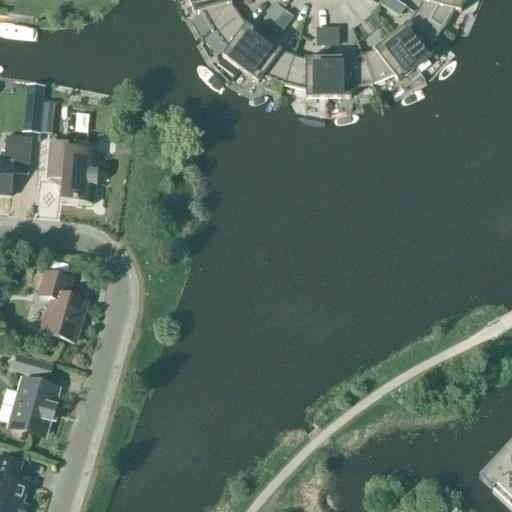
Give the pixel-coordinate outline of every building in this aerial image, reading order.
[(212,35),(238,17),(231,7),(229,0),(187,0),(190,9),(191,9),(193,17),(200,15),(212,35)] [(402,13),(406,3),(400,0),(387,0),(385,5),(402,13)] [(463,7),(464,0),(423,0),(422,5),(416,15),(442,33),(453,13),(460,15),(463,6),(463,7)] [(276,24),(284,12),(275,5),(260,25),(270,32),(276,24)] [(276,24),(285,31),(294,20),(284,12),(276,24)] [(429,50),(442,33),(416,15),(409,25),(391,39),(416,71),(427,62),(433,56),(429,50)] [(382,28),(373,16),(363,24),(371,36),(382,28)] [(239,72),(263,41),(245,27),(238,17),(212,35),(226,52),(221,58),(228,64),(239,72)] [(317,48),(327,48),(327,32),(317,32),(317,48)] [(327,32),(327,48),(337,48),(337,32),(327,32)] [(404,79),(416,71),(391,39),(373,53),(361,57),(372,87),(393,78),(398,84),(404,79)] [(283,88),(293,58),(281,54),(263,41),(239,72),(250,81),(251,81),(257,86),(262,80),(283,88)] [(350,93),(372,87),(361,57),(350,61),(327,62),(327,102),(342,101),(350,101),(350,93)] [(327,102),(327,62),(304,62),(293,58),(283,88),(305,94),(305,101),(313,101),(313,102),(327,102)] [(52,136),(54,106),(43,105),(41,135),(52,136)] [(42,121),(42,107),(25,107),(25,120),(42,121)] [(28,177),(31,141),(6,139),(3,167),(0,166),(0,198),(10,199),(12,176),(28,177)] [(96,188),(98,174),(96,174),(98,156),(66,153),(67,148),(50,146),(47,182),(63,183),(61,204),(78,205),(78,207),(91,208),(91,206),(94,206),(95,188),(96,188)] [(82,318),(82,317),(86,305),(70,300),(67,295),(71,282),(46,275),(39,299),(53,303),(49,316),(45,317),(42,327),(45,330),(43,337),(73,346),(79,329),(79,328),(82,318)] [(49,383),(53,367),(16,356),(12,373),(49,383)] [(51,409),(56,394),(23,385),(19,400),(17,400),(13,413),(15,414),(11,429),(43,438),(48,423),(51,424),(55,411),(51,409)] [(511,443),(479,480),(492,492),(496,489),(511,504),(511,443)] [(0,511),(20,511),(27,489),(15,485),(21,466),(0,459),(0,511)]
